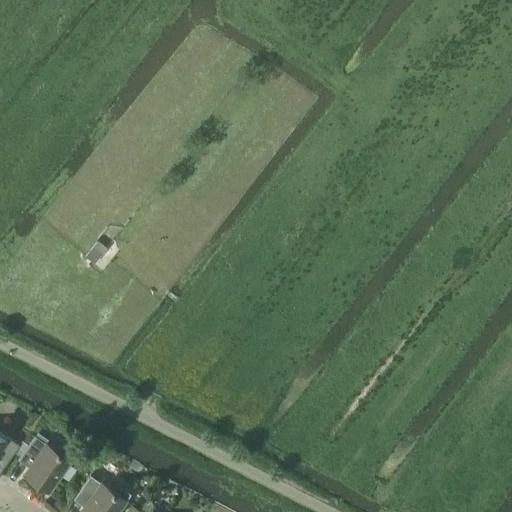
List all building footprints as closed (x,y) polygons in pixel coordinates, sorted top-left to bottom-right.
[(106,247),(96,238),(83,254),(93,263),(106,247)] [(0,466),(1,467),(18,443),(0,430),(0,466)] [(17,458),(27,465),(22,472),(48,490),(74,453),(59,442),(55,447),(45,441),(47,438),(37,430),(34,434),(17,458)] [(72,497),(83,505),(78,511),(115,511),(129,492),(114,481),(110,487),(99,479),(98,480),(89,473),(72,497)] [(67,502),(58,495),(51,504),(61,511),(67,502)]
